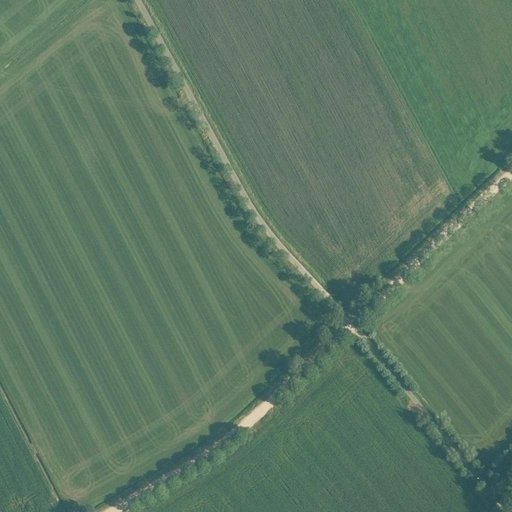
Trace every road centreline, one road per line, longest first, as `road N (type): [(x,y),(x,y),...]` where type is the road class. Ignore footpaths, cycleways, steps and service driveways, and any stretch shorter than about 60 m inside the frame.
road 1 (unclassified): [(504,511),(252,210),(137,0)]
road 2 (track): [(511,173),(223,443),(111,511)]
